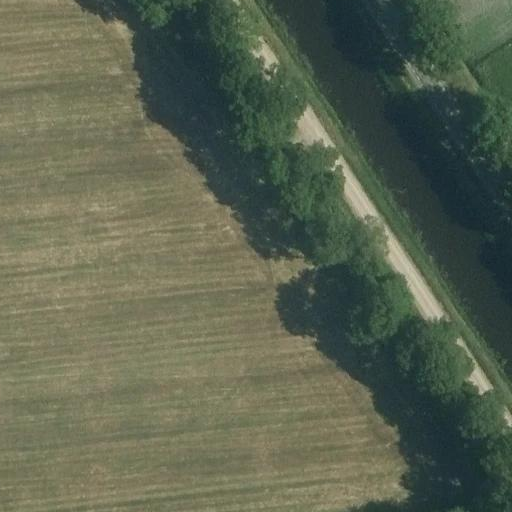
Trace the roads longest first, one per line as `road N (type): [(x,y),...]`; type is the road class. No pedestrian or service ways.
road 1 (track): [(221,0),(511,442)]
road 2 (tertiary): [(511,207),(374,0)]
